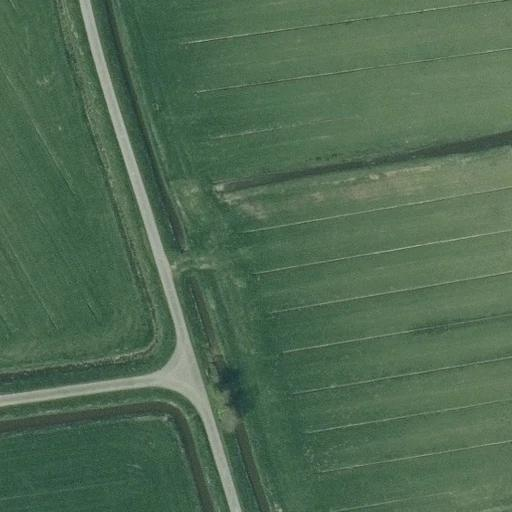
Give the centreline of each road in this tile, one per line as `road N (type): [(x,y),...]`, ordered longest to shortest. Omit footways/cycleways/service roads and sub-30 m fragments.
road 1 (unclassified): [(192,372),(82,0)]
road 2 (unclassified): [(192,372),(0,400)]
road 3 (unclassified): [(233,511),(192,372)]
